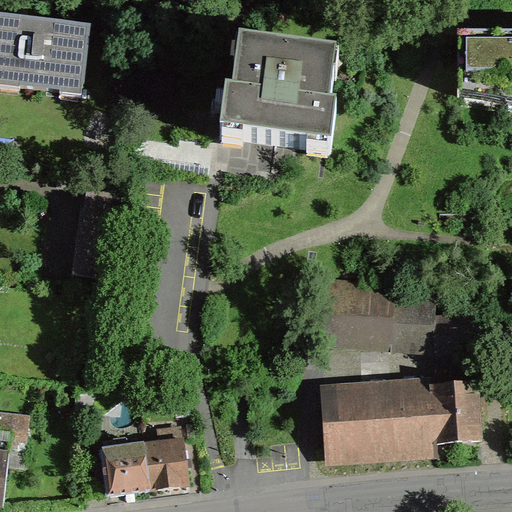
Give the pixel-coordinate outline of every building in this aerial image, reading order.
[(0,90),(76,101),(85,37),(0,25),(0,90)] [(511,38),(449,38),(448,101),(511,110),(511,38)] [(338,59),(242,49),(236,97),(223,96),(217,146),(338,159),(344,106),(332,105),(338,59)] [(75,210),(66,276),(109,282),(122,185),(81,182),(79,211),(75,210)] [(395,297),(396,282),(314,273),(306,347),(431,357),(473,359),(474,319),(435,318),(437,301),(395,297)] [(320,469),(444,462),(443,441),(475,440),(472,389),(440,391),(316,399),(320,469)] [(0,509),(14,511),(24,453),(0,448),(0,509)] [(202,448),(158,450),(160,493),(204,492),(202,448)] [(110,451),(112,495),(160,493),(158,450),(110,451)]
